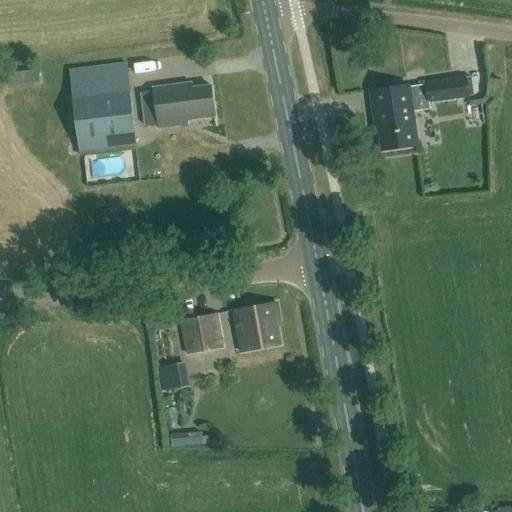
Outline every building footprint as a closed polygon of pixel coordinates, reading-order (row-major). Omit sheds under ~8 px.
[(79,151),(137,144),(127,64),(69,71),(79,151)] [(26,72),(27,84),(39,83),(38,71),(26,72)] [(429,103),(468,97),(465,77),(426,83),(429,103)] [(499,97),(501,80),(488,79),(487,96),(499,97)] [(188,125),(188,121),(215,117),(211,86),(192,88),(191,84),(154,89),(159,129),(188,125)] [(417,146),(408,86),(371,91),(377,136),(381,135),(383,151),(417,146)] [(242,353),(280,346),(276,323),(280,322),(276,303),(234,311),(242,353)] [(188,355),(222,348),(216,314),(181,321),(188,355)]
